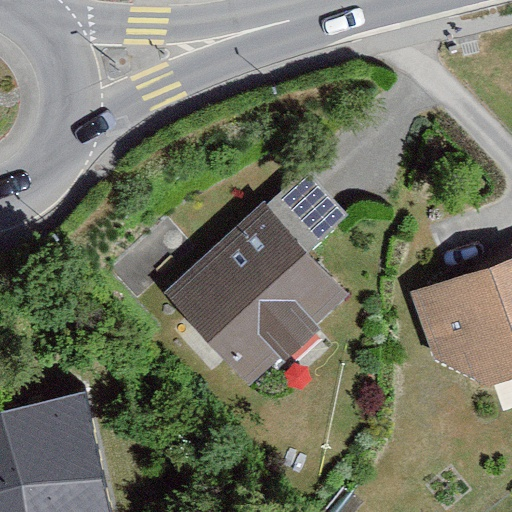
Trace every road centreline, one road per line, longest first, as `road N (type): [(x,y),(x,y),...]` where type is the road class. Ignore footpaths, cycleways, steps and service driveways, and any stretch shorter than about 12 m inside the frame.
road 1 (secondary): [(48,153),(293,22)]
road 2 (secondary): [(293,22),(50,37)]
road 3 (secondary): [(48,153),(68,95),(50,37)]
